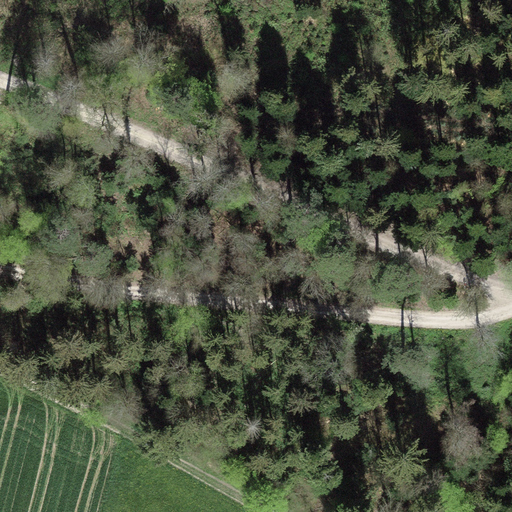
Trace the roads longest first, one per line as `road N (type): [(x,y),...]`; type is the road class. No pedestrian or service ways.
road 1 (track): [(511,290),(472,281),(0,79)]
road 2 (track): [(0,265),(208,300),(450,321),(511,309)]
road 3 (track): [(0,368),(265,511)]
